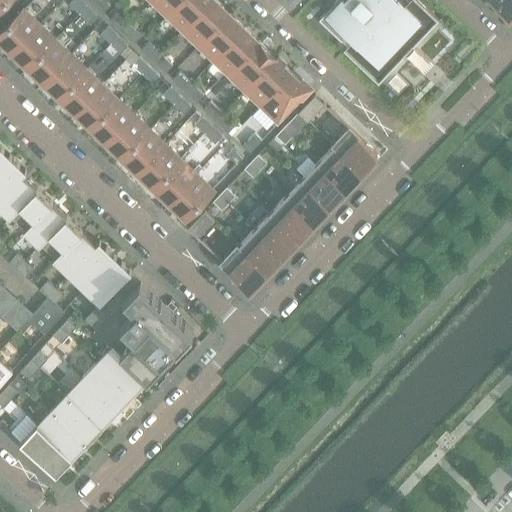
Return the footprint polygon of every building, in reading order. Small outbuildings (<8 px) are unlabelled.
[(86,5),(81,0),(71,0),(69,3),(79,13),(86,5)] [(110,5),(104,0),(91,0),(103,12),(110,5)] [(156,0),(169,12),(180,0),(156,0)] [(185,27),(210,0),(180,0),(169,12),(185,27)] [(200,42),(229,12),(217,0),(210,0),(185,27),(200,42)] [(414,45),(439,19),(418,0),(337,0),(334,3),(319,18),(341,39),(342,39),(348,44),(344,49),(379,82),(404,56),(400,52),(410,41),(414,45)] [(511,11),(511,0),(495,0),(510,14),(511,13),(511,11)] [(97,15),(86,5),(79,13),(89,23),(97,15)] [(0,39),(13,52),(40,23),(24,7),(0,31),(0,39)] [(129,23),(117,11),(110,18),(122,30),(129,23)] [(216,57),(245,27),(229,12),(200,42),(216,57)] [(28,67),(56,38),(40,23),(13,52),(28,67)] [(141,35),(129,23),(122,30),(135,42),(141,35)] [(118,35),(108,26),(100,33),(110,43),(118,35)] [(231,72),(261,42),(245,27),(216,57),(231,72)] [(121,53),(128,45),(118,35),(110,43),(121,53)] [(44,82),(71,53),(56,38),(28,67),(30,68),(27,71),(36,79),(39,77),(44,82)] [(160,53),(148,41),(141,48),(153,60),(160,53)] [(247,87),(276,57),(261,42),(231,72),(247,87)] [(60,97),(87,67),(71,53),(44,82),(49,86),(46,89),(55,97),(58,95),(60,97)] [(173,64),(160,53),(153,60),(166,72),(173,64)] [(142,73),(149,65),(139,56),(132,63),(142,73)] [(263,102),(292,71),(276,57),(247,87),(263,102)] [(152,83),(160,75),(149,65),(142,73),(152,83)] [(75,111),(103,82),(87,67),(60,97),(75,111)] [(192,83),(179,71),(172,78),(185,90),(192,83)] [(279,118),(308,87),(292,71),(263,102),(279,118)] [(91,126),(119,97),(103,82),(75,111),(91,126)] [(204,94),(192,83),(185,90),(197,102),(204,94)] [(181,95),(171,85),(163,93),(173,103),(181,95)] [(308,121),(325,103),(315,94),(298,111),(308,121)] [(191,105),(181,95),(173,103),(183,113),(191,105)] [(107,142),(134,113),(119,97),(91,126),(107,142)] [(223,112),(210,100),(204,108),(216,119),(223,112)] [(235,124),(223,112),(216,119),(228,131),(235,124)] [(123,156),(150,127),(134,113),(107,142),(123,156)] [(205,133),(212,125),(202,115),(194,123),(205,133)] [(292,136),(298,129),(290,120),(283,127),(292,136)] [(222,135),(212,125),(205,133),(215,142),(222,135)] [(138,171),(166,142),(150,127),(123,156),(124,158),(121,160),(130,169),(133,166),(138,171)] [(285,143),(292,136),(283,127),(276,134),(285,143)] [(378,153),(368,144),(350,127),(334,143),(361,170),(376,154),(377,154),(378,153)] [(250,152),(262,139),(255,132),(243,145),(250,152)] [(154,186),(181,157),(166,142),(138,171),(143,176),(141,179),(149,187),(152,185),(154,186)] [(361,170),(334,143),(318,160),(346,186),(361,170)] [(0,165),(11,154),(10,154),(8,156),(2,151),(5,149),(0,144),(0,165)] [(244,155),(234,146),(226,153),(237,163),(244,155)] [(267,162),(258,153),(251,160),(260,169),(267,162)] [(0,197),(27,170),(26,168),(23,171),(18,166),(20,164),(11,154),(0,165),(0,197)] [(169,201),(197,172),(181,157),(154,186),(169,201)] [(253,176),(260,169),(251,160),(244,168),(253,176)] [(346,186),(318,160),(302,177),(330,203),(346,186)] [(0,208),(9,217),(38,187),(24,173),(27,170),(0,197),(0,208)] [(186,217),(213,188),(197,172),(169,201),(186,217)] [(330,203),(302,177),(286,193),(314,219),(330,203)] [(229,202),(235,195),(227,186),(220,193),(229,202)] [(24,231),(53,201),(38,187),(9,217),(24,231)] [(229,202),(220,193),(213,201),(222,209),(229,202)] [(314,219),(286,193),(270,210),(298,236),(314,219)] [(38,245),(68,215),(53,201),(24,231),(38,245)] [(198,236),(214,219),(205,209),(188,227),(198,236)] [(298,236),(270,210),(255,226),(282,253),(298,236)] [(53,259),(83,229),(68,215),(38,245),(53,259)] [(282,253),(255,226),(239,243),(267,269),(282,253)] [(68,274),(100,240),(100,239),(96,242),(83,229),(53,259),(68,274)] [(83,289),(116,255),(107,245),(104,248),(99,243),(101,241),(100,240),(68,274),(83,289)] [(267,269),(239,243),(223,260),(251,287),(252,286),(251,285),(267,269)] [(25,259),(17,252),(9,261),(17,268),(25,259)] [(100,304),(132,270),(122,260),(120,263),(115,258),(117,255),(116,255),(83,289),(100,304)] [(25,276),(33,267),(25,259),(17,268),(25,276)] [(148,377),(192,331),(194,329),(132,270),(100,304),(86,319),(112,344),(148,377)] [(48,296),(56,287),(48,279),(39,288),(48,296)] [(56,303),(64,294),(56,287),(48,296),(56,303)] [(45,333),(65,311),(56,303),(48,296),(33,312),(28,318),(45,333)] [(7,321),(23,303),(17,298),(1,316),(7,321)] [(76,326),(67,318),(60,326),(69,334),(76,326)] [(69,334),(60,326),(53,334),(62,342),(69,334)] [(132,394),(148,377),(112,344),(97,360),(132,394)] [(40,366),(47,358),(39,350),(31,358),(40,366)] [(0,382),(13,368),(0,356),(0,382)] [(33,374),(40,366),(31,358),(24,366),(33,374)] [(117,410),(132,394),(97,360),(82,376),(117,410)] [(117,410),(82,376),(67,392),(102,425),(117,410)] [(18,391),(9,383),(2,391),(11,399),(18,391)] [(0,402),(4,407),(11,399),(2,391),(0,393),(0,402)] [(102,425),(67,392),(52,407),(87,441),(102,425)] [(87,441),(52,407),(37,423),(72,457),(87,441)] [(72,457),(37,423),(20,440),(57,473),(72,457)]
